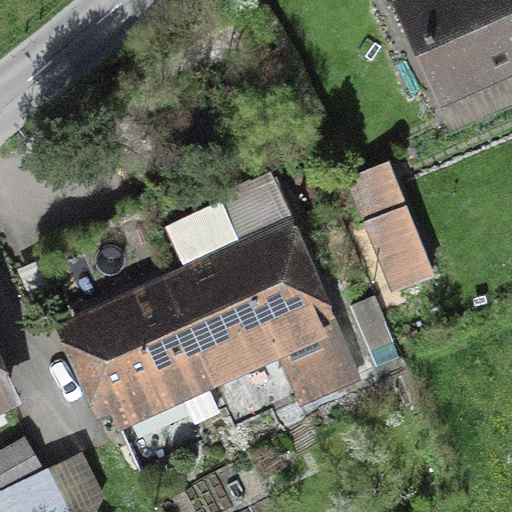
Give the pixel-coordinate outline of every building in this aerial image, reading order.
[(449,93),(511,65),(511,0),(417,0),(409,4),(449,93)] [(391,289),(437,270),(387,152),(342,171),(391,289)] [(288,246),(84,336),(112,399),(200,360),(209,380),(283,348),(304,396),(358,372),(332,313),(320,318),(288,246)] [(0,401),(8,397),(0,379),(0,401)] [(0,511),(66,511),(105,492),(84,452),(45,472),(29,440),(0,454),(0,511)]
